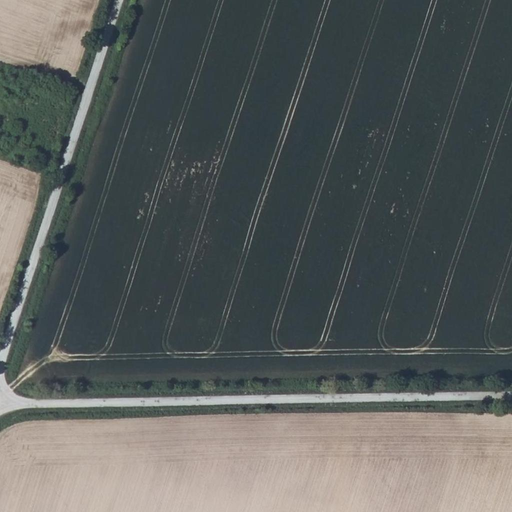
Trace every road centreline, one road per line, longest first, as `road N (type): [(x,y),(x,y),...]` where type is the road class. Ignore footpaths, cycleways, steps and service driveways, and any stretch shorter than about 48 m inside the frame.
road 1 (track): [(511,396),(0,404)]
road 2 (track): [(121,0),(0,378)]
